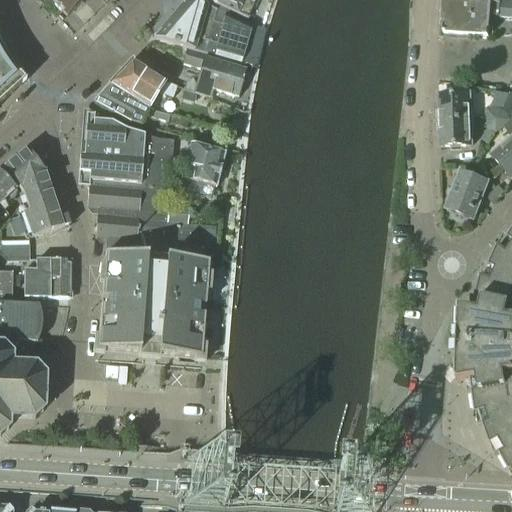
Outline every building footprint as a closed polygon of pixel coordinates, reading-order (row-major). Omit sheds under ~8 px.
[(0,0),(0,106),(24,85),(25,83),(22,80),(18,76),(15,72),(12,68),(9,63),(6,57),(2,49),(0,45),(0,43),(0,0)] [(47,0),(51,3),(52,3),(54,5),(53,6),(60,14),(61,15),(62,14),(66,19),(73,13),(83,3),(85,0),(47,0)] [(187,51),(247,67),(252,69),(256,52),(246,50),(252,27),(223,14),(222,15),(220,13),(210,9),(190,0),(188,0),(153,41),(187,51)] [(252,2),(252,0),(201,0),(235,15),(235,16),(247,21),(255,3),(252,2)] [(443,31),(443,33),(488,38),(490,14),(500,15),(500,21),(511,22),(511,0),(445,0),(444,17),(448,17),(447,32),(443,31)] [(200,71),(196,86),(186,83),(183,94),(211,101),(213,92),(238,99),(247,67),(187,51),(183,66),(200,71)] [(110,87),(149,112),(159,96),(172,100),(176,89),(165,85),(131,64),(110,87)] [(103,95),(94,104),(128,124),(141,127),(145,118),(167,124),(169,117),(149,112),(110,87),(103,95)] [(193,105),(195,97),(183,94),(181,102),(193,105)] [(469,97),(438,98),(439,124),(470,123),(469,97)] [(503,130),(511,141),(511,142),(511,122),(509,117),(511,110),(511,97),(509,97),(506,101),(501,111),(496,122),(497,121),(503,130)] [(501,111),(485,112),(486,122),(496,121),(501,111)] [(169,197),(172,143),(157,142),(125,133),(94,117),(86,117),(83,149),(80,149),(78,176),(81,176),(88,185),(88,189),(169,197)] [(173,118),(171,125),(170,125),(185,130),(188,122),(173,118)] [(486,133),(481,141),(486,145),(493,134),(491,131),(496,121),(486,122),(486,133)] [(493,134),(494,135),(495,137),(503,130),(497,121),(496,122),(491,131),(493,134)] [(470,123),(439,124),(440,150),(471,149),(470,123)] [(491,157),(510,181),(511,179),(511,142),(511,141),(491,157)] [(216,188),(224,155),(189,146),(181,180),(216,188)] [(3,169),(18,189),(23,194),(24,200),(18,208),(21,216),(61,203),(45,156),(33,160),(27,152),(3,169)] [(0,210),(0,211),(14,197),(16,194),(15,192),(18,189),(3,169),(4,171),(0,173),(0,210)] [(461,175),(446,211),(472,221),(486,185),(461,175)] [(97,214),(96,221),(167,226),(169,197),(88,189),(87,205),(89,205),(97,214)] [(500,199),(495,193),(487,199),(492,205),(500,199)] [(69,226),(61,203),(21,216),(18,217),(25,242),(69,226)] [(169,210),(168,225),(187,227),(189,211),(169,210)] [(215,229),(186,227),(167,226),(96,221),(95,234),(98,234),(105,244),(105,254),(213,262),(215,229)] [(471,343),(470,348),(470,351),(477,351),(477,363),(478,381),(481,398),(486,414),(491,428),(500,444),(508,457),(511,461),(511,240),(510,243),(511,244),(511,251),(508,257),(501,251),(491,271),(494,272),(497,274),(492,285),(483,281),(478,303),(481,303),(484,304),(482,316),(472,314),(471,333),(461,333),(461,335),(471,336),(470,343),(471,343)] [(0,253),(0,264),(28,264),(28,253),(0,253)] [(205,309),(208,264),(104,257),(102,282),(97,353),(152,357),(177,359),(201,361),(204,318),(198,318),(199,308),(205,309)] [(23,273),(23,282),(23,302),(69,301),(69,262),(35,263),(35,273),(23,273)] [(0,306),(11,307),(10,276),(0,276),(0,306)] [(0,437),(1,438),(1,436),(7,431),(8,431),(9,427),(9,426),(9,422),(10,422),(10,421),(13,421),(13,420),(30,420),(31,422),(35,420),(35,419),(41,413),(42,413),(44,409),(43,409),(43,402),(44,400),(45,388),(43,387),(45,380),(43,376),(42,376),(36,370),(36,369),(33,367),(32,368),(31,368),(29,360),(30,353),(33,346),(36,346),(39,340),(41,329),(41,318),(38,309),(11,307),(0,306),(0,437)] [(185,461),(182,505),(222,508),(225,464),(185,461)]
